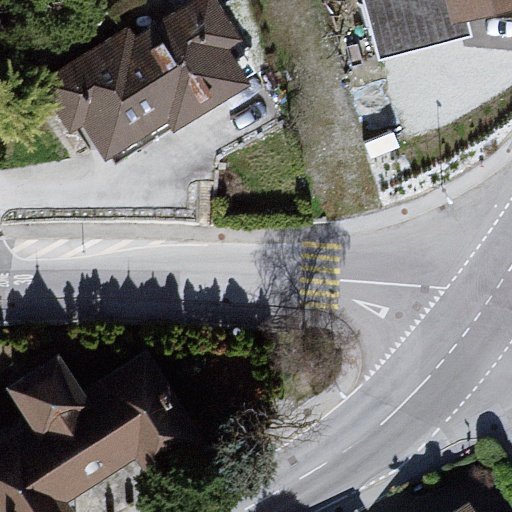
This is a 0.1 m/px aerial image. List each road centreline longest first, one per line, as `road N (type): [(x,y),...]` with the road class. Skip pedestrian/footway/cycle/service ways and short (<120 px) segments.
road 1 (residential): [(486,301),(451,288),(320,277),(0,282)]
road 2 (secondary): [(237,511),(395,410),(486,301)]
